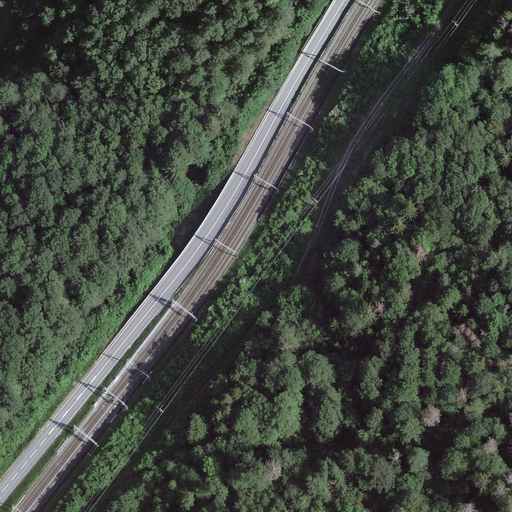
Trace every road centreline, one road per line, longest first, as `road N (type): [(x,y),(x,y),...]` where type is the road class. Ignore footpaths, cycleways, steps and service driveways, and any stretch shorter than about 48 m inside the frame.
road 1 (track): [(451,0),(346,154),(290,292),(127,470),(102,511)]
road 2 (primary): [(0,494),(208,234),(344,0)]
road 3 (track): [(108,498),(158,464),(269,424),(316,445),(360,441),(391,395),(424,272),(460,247),(511,255)]
